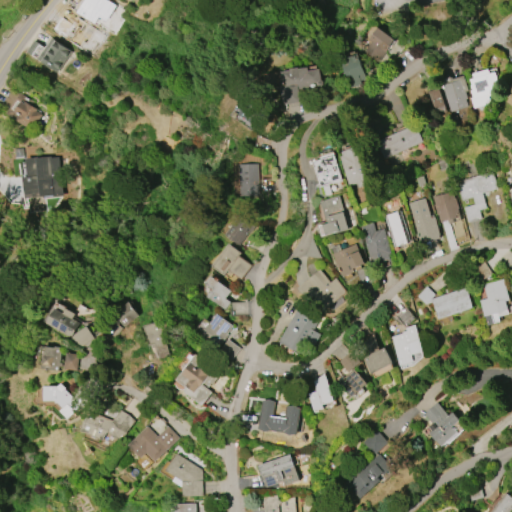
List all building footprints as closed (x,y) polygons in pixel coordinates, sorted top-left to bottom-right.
[(378,61),(364,51),(371,41),(369,39),(377,27),(394,39),(378,61)] [(37,59),(52,37),(72,50),(57,72),(37,59)] [(339,59),(356,53),(365,79),(359,81),(360,84),(348,88),(339,59)] [(320,81),(322,81),(322,83),(322,84),(322,86),(320,87),(319,87),(317,86),(298,90),(301,100),(284,104),(280,88),(283,87),(280,72),(289,70),(288,69),(297,67),(297,69),(306,67),(307,71),(318,68),(320,81)] [(471,73),(487,69),(489,73),(494,72),(497,83),(491,85),(493,94),(488,96),(490,103),(473,108),(470,98),(472,97),(470,90),(471,90),(469,85),(471,85),(469,79),(473,78),(471,73)] [(440,79),(449,76),(449,77),(451,77),(452,79),(462,76),(467,91),(464,91),(466,99),(464,99),(467,107),(450,112),(440,79)] [(20,93),(33,102),(31,105),(38,109),(37,111),(42,114),(32,130),(6,113),(8,111),(0,106),(0,104),(11,89),(19,95),(20,93)] [(445,109),(439,92),(429,95),(435,113),(445,109)] [(422,141),(383,158),(376,141),(415,124),(422,141)] [(349,185),(339,156),(342,155),(341,151),(358,146),(370,184),(358,188),(356,183),(349,185)] [(320,187),(313,161),(321,159),(320,157),(334,153),(342,180),(329,184),(332,194),(326,196),(323,186),(320,187)] [(41,198),(61,197),(59,158),(23,160),(25,211),(42,211),(41,198)] [(240,196),(239,164),(258,163),(259,196),(240,196)] [(456,181),(491,171),(496,189),(482,193),(486,208),(478,210),(481,218),(467,222),(463,207),(474,204),(472,197),(461,200),(456,181)] [(451,191),(454,199),(455,198),(458,208),(457,208),(459,216),(440,223),(437,215),(436,215),(433,204),(434,204),(432,197),(451,191)] [(320,201),(330,198),(330,197),(337,195),(337,196),(339,195),(344,211),(343,211),(349,229),(339,232),(321,237),(317,224),(326,221),(320,201)] [(419,241),(407,203),(424,198),(430,218),(434,216),(440,235),(439,235),(439,237),(431,240),(430,237),(419,241)] [(394,247),(384,216),(400,210),(410,242),(394,247)] [(238,245),(224,235),(239,214),(255,225),(250,232),(248,231),(238,245)] [(370,265),(368,256),(369,256),(360,226),(373,223),(375,231),(383,229),(391,253),(388,254),(390,259),(370,265)] [(228,243),(241,253),(238,256),(250,265),(240,279),(230,271),(230,272),(228,271),(224,276),(211,266),(228,243)] [(343,277),(340,271),(339,272),(335,264),(336,263),(332,254),(355,244),(364,263),(352,269),(354,272),(343,277)] [(346,291),(323,311),(312,297),(307,301),(296,288),(319,269),(330,282),(335,278),(346,291)] [(211,276),(231,291),(226,298),(231,302),(225,310),(207,297),(213,289),(206,283),(211,276)] [(502,279),(509,300),(505,301),(507,309),(506,309),(508,314),(498,317),(499,322),(487,326),(484,316),(484,317),(479,300),(486,298),(482,285),(502,279)] [(430,299),(465,287),(472,308),(437,319),(432,302),(425,304),(416,296),(426,286),(434,294),(430,299)] [(278,342),(297,307),(319,319),(313,330),(320,334),(313,346),(306,342),(300,354),(278,342)] [(55,308),(62,313),(64,308),(74,314),(71,318),(79,323),(70,338),(46,323),(55,308)] [(216,314),(233,326),(227,334),(228,335),(219,348),(200,334),(203,328),(209,323),(216,314)] [(142,325),(165,319),(172,342),(165,344),(169,357),(162,359),(161,354),(156,355),(154,347),(151,348),(150,345),(148,346),(142,325)] [(399,365),(390,337),(401,333),(401,332),(406,331),(405,327),(414,324),(422,351),(411,355),(413,361),(399,365)] [(72,341),(85,349),(93,335),(80,327),(72,341)] [(42,368),(43,355),(45,355),(46,346),(54,347),(54,346),(62,347),(60,363),(62,363),(62,367),(59,367),(59,370),(42,368)] [(392,363),(371,374),(363,358),(384,347),(392,363)] [(78,370),(78,354),(65,353),(65,370),(78,370)] [(201,406),(185,393),(184,389),(185,388),(175,380),(195,354),(219,373),(216,376),(218,377),(212,384),(211,384),(208,387),(203,383),(202,384),(212,392),(201,406)] [(367,383),(351,398),(337,383),(353,368),(367,383)] [(324,373),(334,400),(322,405),(323,408),(313,412),(307,394),(316,391),(313,382),(324,373)] [(58,386),(61,383),(66,388),(65,389),(81,405),(68,419),(61,411),(63,408),(56,401),(44,401),(44,386),(58,386)] [(258,428),(261,400),(269,399),(275,402),(273,416),(284,418),(286,406),(293,405),(300,408),(297,433),(289,435),(283,432),(270,430),(264,432),(258,428)] [(441,447),(436,440),(435,441),(428,433),(432,430),(429,427),(433,424),(424,413),(437,402),(448,416),(453,412),(460,420),(452,427),(457,433),(441,447)] [(113,420),(120,410),(128,415),(135,421),(119,441),(112,438),(108,433),(108,434),(106,433),(103,440),(80,431),(89,410),(113,420)] [(128,445),(147,426),(157,436),(167,426),(179,438),(155,462),(146,453),(141,458),(128,445)] [(387,442),(374,430),(362,443),(374,455),(387,442)] [(182,487),(172,481),(175,477),(165,470),(177,453),(202,470),(203,496),(182,496),(182,487)] [(378,453),(391,468),(383,475),(381,473),(377,477),(380,480),(359,499),(345,483),(347,482),(345,480),(364,463),(365,465),(378,453)] [(257,465),(289,454),(299,481),(283,486),(282,482),(265,488),(257,465)] [(488,511),(505,492),(511,497),(511,505),(511,507),(511,509),(509,511),(488,511)] [(264,511),(263,496),(277,495),(277,499),(294,497),(294,511),(264,511)] [(171,511),(171,504),(196,503),(196,511),(171,511)]
